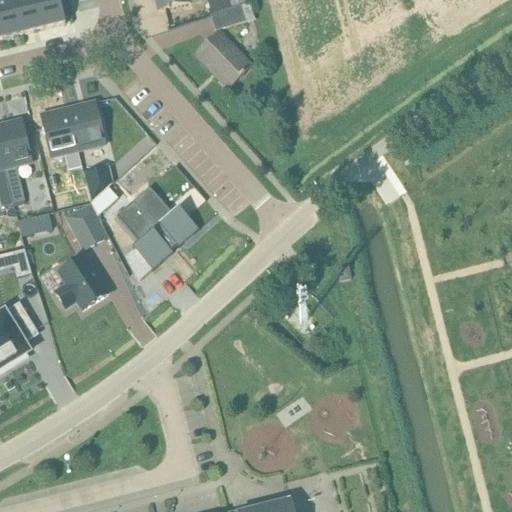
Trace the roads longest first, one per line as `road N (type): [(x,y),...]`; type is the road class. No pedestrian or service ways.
road 1 (residential): [(0,459),(145,363),(291,233),(117,39)]
road 2 (track): [(291,233),(323,192),(374,151),(511,56)]
road 3 (unclassified): [(117,39),(0,68)]
